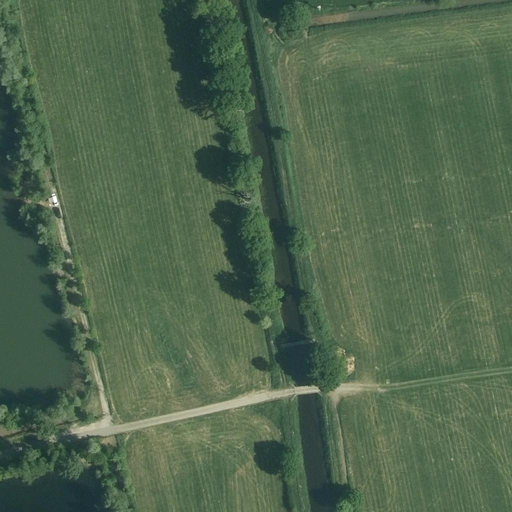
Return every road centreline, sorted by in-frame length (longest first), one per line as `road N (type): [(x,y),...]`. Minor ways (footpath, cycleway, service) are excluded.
road 1 (track): [(107,431),(9,0)]
road 2 (track): [(0,455),(286,393)]
road 3 (track): [(323,388),(511,371)]
road 4 (track): [(333,388),(350,511)]
